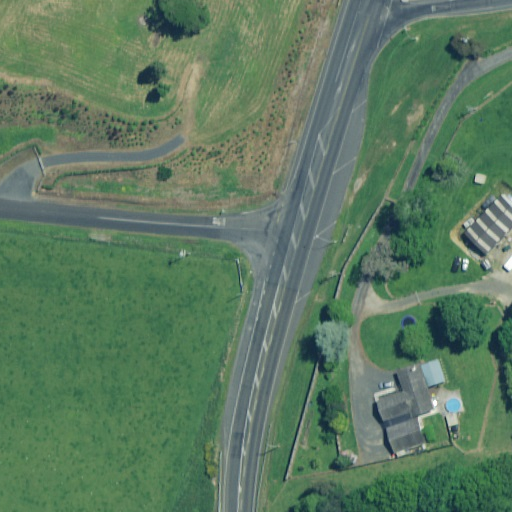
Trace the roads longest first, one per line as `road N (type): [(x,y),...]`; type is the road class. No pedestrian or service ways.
road 1 (unclassified): [(0,207),(299,233)]
road 2 (primary): [(484,9),(420,32),(381,58),(334,190),(305,217)]
road 3 (primary): [(241,511),(241,465),(299,233)]
road 4 (primary): [(305,217),(372,6)]
